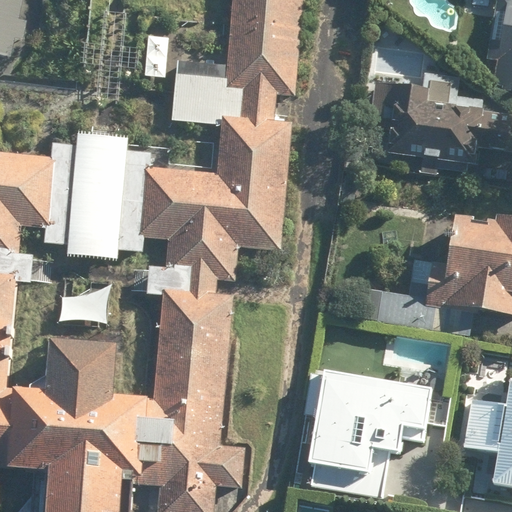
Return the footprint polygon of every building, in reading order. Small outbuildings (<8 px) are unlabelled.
[(0,467),(54,472),(51,511),(113,511),(116,485),(165,489),(162,511),(214,511),(216,485),(239,486),(241,451),(222,450),(237,244),(281,248),(290,131),(273,130),(276,91),(298,93),(305,0),(237,0),(233,67),(180,63),(176,123),(224,127),(220,180),(148,174),(150,153),(58,146),(56,163),(0,158),(0,467)] [(0,0),(0,56),(12,59),(24,0),(0,0)] [(511,5),(497,4),(489,71),(489,72),(490,73),(490,75),(490,76),(490,77),(491,78),(491,79),(492,81),(492,82),(493,83),(493,84),(494,85),(495,86),(495,87),(496,88),(497,89),(498,90),(498,91),(499,92),(500,92),(501,93),(502,94),(503,95),(504,95),(505,96),(506,97),(507,97),(509,98),(510,98),(511,99),(511,5)] [(165,82),(167,41),(147,40),(145,81),(165,82)] [(508,171),(511,171),(511,120),(481,119),(482,105),(454,104),(456,81),(423,79),(422,92),(372,90),(370,137),(388,138),(387,166),(476,170),(475,181),(507,183),(508,171)] [(427,268),(423,313),(433,314),(431,336),(472,340),(474,318),(511,321),(511,229),(445,224),(441,269),(427,268)] [(429,381),(302,364),(286,478),(373,490),(378,454),(420,443),(429,381)] [(511,386),(487,384),(485,403),(462,400),(456,447),(482,450),(477,487),(511,491),(511,386)]
